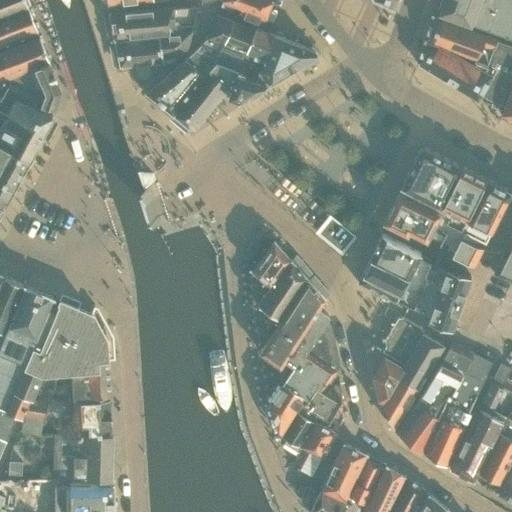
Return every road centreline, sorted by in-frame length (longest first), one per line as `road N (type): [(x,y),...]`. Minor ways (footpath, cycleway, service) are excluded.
road 1 (residential): [(248,199),(334,276),(379,438),(494,511)]
road 2 (residential): [(248,199),(233,276),(243,358),(255,425),(292,511)]
road 3 (residential): [(138,511),(119,296),(85,236)]
road 4 (unclassified): [(358,56),(204,163)]
road 5 (tertiary): [(511,152),(405,93),(392,66)]
road 6 (unclassified): [(204,163),(166,203),(85,236)]
